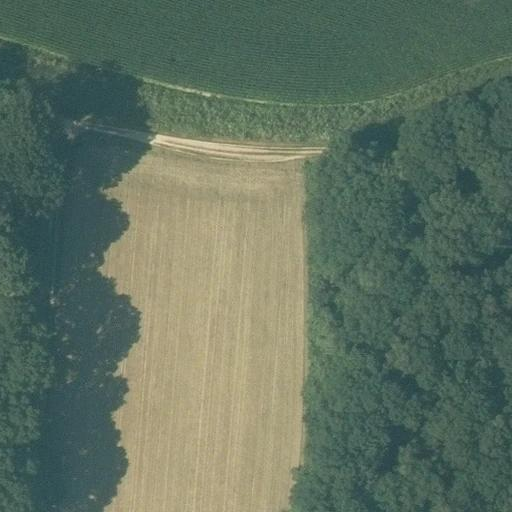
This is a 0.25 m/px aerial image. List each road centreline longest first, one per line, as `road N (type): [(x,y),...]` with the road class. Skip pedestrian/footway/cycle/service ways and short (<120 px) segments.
road 1 (track): [(46,120),(19,511)]
road 2 (track): [(46,120),(202,150),(351,161)]
road 3 (track): [(351,161),(511,157)]
